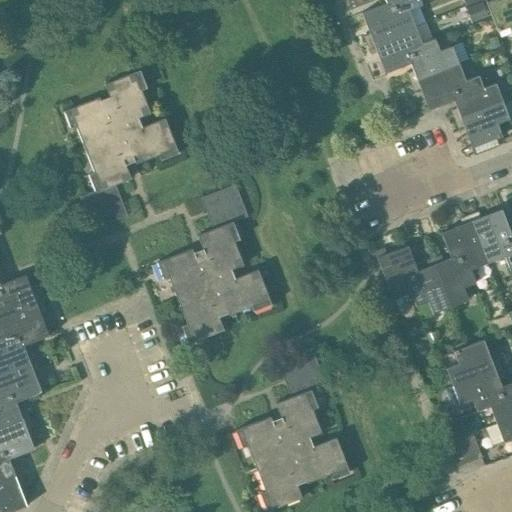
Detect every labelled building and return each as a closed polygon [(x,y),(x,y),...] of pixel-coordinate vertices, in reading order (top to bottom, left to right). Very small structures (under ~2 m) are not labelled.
[(384,0),(386,4),(391,17),(410,10),(422,6),(419,0),(384,0)] [(511,32),(511,0),(491,0),(485,2),(497,33),(510,28),(511,32)] [(487,18),(482,3),(466,9),(472,23),(487,18)] [(416,27),(410,10),(391,17),(386,4),(361,14),(369,35),(363,37),(367,46),(416,27)] [(422,44),(416,27),(367,46),(370,55),(376,53),(384,74),(410,64),(404,50),(422,44)] [(497,36),(488,40),(492,50),(501,46),(497,36)] [(407,73),(411,83),(458,64),(452,47),(439,52),(434,39),(422,44),(404,50),(410,64),(413,71),(407,73)] [(448,87),(465,82),(458,64),(411,83),(414,92),(420,90),(428,111),(453,101),(448,87)] [(131,152),(135,164),(176,148),(165,118),(142,127),(138,118),(150,113),(135,72),(104,84),(109,97),(100,100),(99,97),(69,109),(100,189),(80,197),(93,229),(127,216),(115,185),(131,179),(122,156),(127,154),(131,152)] [(451,111),(454,120),(502,101),(495,84),(483,88),(479,76),(465,82),(448,87),(453,101),(456,108),(451,111)] [(509,119),(502,101),(454,120),(458,129),(463,127),(471,147),(502,136),(497,124),(509,119)] [(162,259),(194,341),(223,330),(218,317),(227,313),(228,315),(269,298),(258,269),(234,278),(231,269),(243,265),(227,225),(248,217),(235,185),(201,198),(212,228),(197,234),(206,258),(201,259),(197,261),(192,248),(162,259)] [(477,211),(468,215),(487,264),(504,257),(498,239),(510,235),(500,209),(480,217),(477,211)] [(470,270),(487,264),(468,215),(458,219),(461,225),(440,233),(449,258),(464,252),(470,270)] [(498,239),(504,257),(511,277),(511,233),(510,235),(498,239)] [(392,300),(410,293),(403,276),(416,271),(407,246),(385,254),(383,248),(374,251),(392,300)] [(440,255),(431,258),(450,306),(467,300),(462,288),(475,283),(470,270),(464,252),(449,258),(442,261),(440,255)] [(431,313),(450,306),(431,258),(421,262),(424,268),(416,271),(403,276),(410,293),(415,306),(427,301),(431,313)] [(0,299),(0,318),(43,303),(39,293),(34,295),(26,275),(1,284),(5,298),(0,299)] [(47,313),(43,303),(0,318),(0,337),(0,338),(19,332),(24,344),(49,335),(41,315),(47,313)] [(0,373),(36,359),(33,350),(27,352),(24,344),(19,332),(0,338),(0,373)] [(446,368),(453,386),(501,367),(498,357),(491,359),(483,339),(454,351),(459,364),(446,368)] [(275,430),(270,417),(248,425),(241,428),(264,488),(271,509),(302,498),(297,485),(306,481),(306,483),(347,467),(336,437),(313,446),(309,437),(321,433),(305,393),(326,385),(313,353),(279,366),(291,397),(275,403),(284,426),(275,430)] [(0,373),(0,392),(10,388),(16,401),(42,391),(34,369),(39,367),(36,359),(0,373)] [(505,376),(501,367),(453,386),(461,404),(473,399),(477,411),(490,406),(507,399),(502,386),(499,378),(505,376)] [(490,406),(497,423),(511,417),(511,382),(502,386),(507,399),(490,406)] [(10,388),(0,392),(0,427),(28,416),(25,406),(19,409),(16,401),(10,388)] [(0,427),(0,447),(3,447),(8,460),(34,450),(26,427),(32,425),(28,416),(0,427)] [(511,417),(497,423),(504,441),(511,437),(511,417)] [(461,437),(471,462),(482,457),(473,432),(461,437)] [(458,466),(471,462),(461,437),(449,442),(458,466)] [(0,482),(21,475),(17,465),(11,467),(8,460),(3,447),(0,447),(0,482)] [(0,511),(11,511),(26,507),(18,486),(24,483),(21,475),(0,482),(0,511)] [(133,511),(165,511),(161,501),(133,511)]
